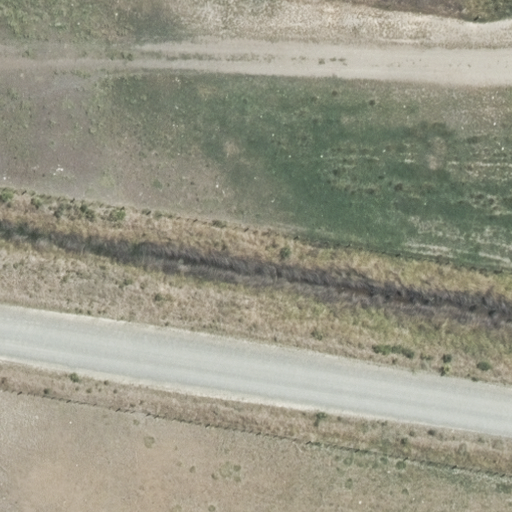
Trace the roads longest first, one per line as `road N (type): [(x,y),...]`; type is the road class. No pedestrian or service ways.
road 1 (unclassified): [(0,326),(511,412)]
road 2 (track): [(0,44),(511,32)]
